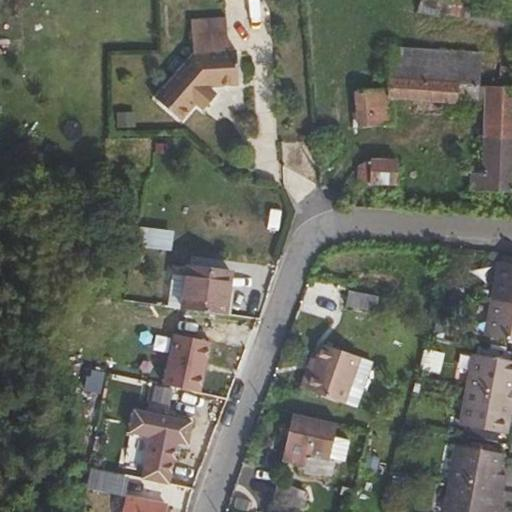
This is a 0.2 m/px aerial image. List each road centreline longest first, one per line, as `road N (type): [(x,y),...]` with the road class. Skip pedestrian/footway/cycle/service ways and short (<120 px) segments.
road 1 (residential): [(204,511),(292,266),(314,230),(363,219),(511,229)]
road 2 (unknown): [(314,230),(269,0)]
